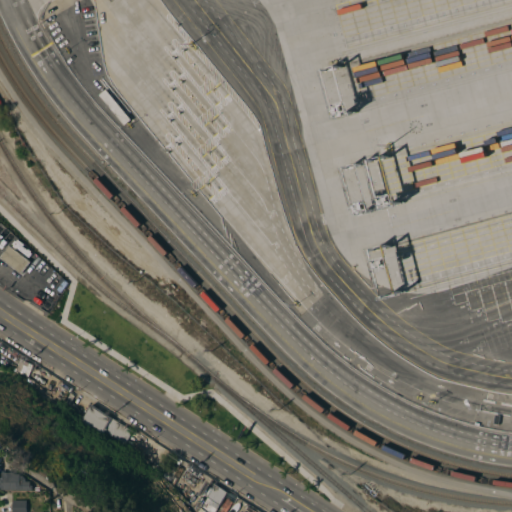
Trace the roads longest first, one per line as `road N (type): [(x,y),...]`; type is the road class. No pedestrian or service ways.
road 1 (residential): [(511,453),(455,442),(366,403),(293,345),(69,103),(6,0)]
road 2 (secondary): [(0,311),(307,511)]
